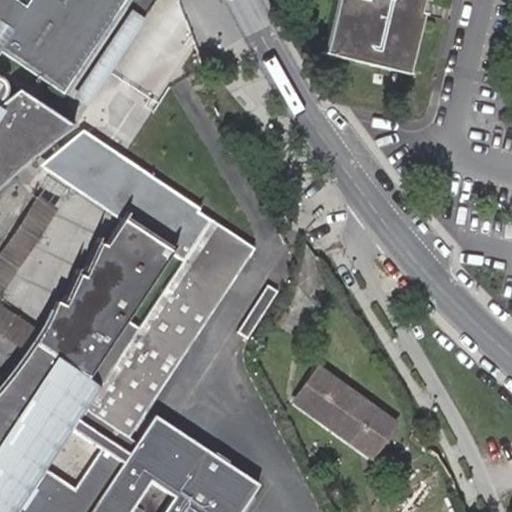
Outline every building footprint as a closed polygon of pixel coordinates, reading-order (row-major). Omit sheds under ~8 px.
[(0,0),(0,505),(8,509),(11,511),(231,511),(253,479),(149,409),(134,432),(127,427),(253,239),(207,209),(82,131),(38,164),(116,216),(103,236),(98,233),(82,268),(78,264),(65,295),(61,292),(34,334),(26,345),(0,376),(0,168),(68,115),(18,81),(0,90),(0,43),(61,84),(117,0),(0,0)] [(329,0),(316,50),(323,52),(336,0),(329,0)] [(336,0),(323,52),(396,70),(414,0),(336,0)] [(414,0),(396,70),(404,72),(422,0),(414,0)] [(0,292),(0,288),(52,209),(32,196),(0,245),(0,328),(26,345),(34,334),(42,320),(0,292)] [(286,328),(280,337),(294,346),(300,337),(286,328)] [(294,346),(280,337),(272,349),(285,358),(294,346)] [(357,438),(379,406),(317,362),(294,395),(357,438)] [(392,415),(379,406),(357,438),(372,448),(381,434),(392,415)]
